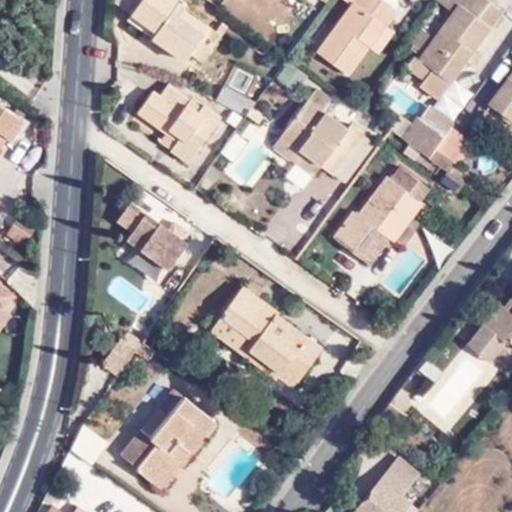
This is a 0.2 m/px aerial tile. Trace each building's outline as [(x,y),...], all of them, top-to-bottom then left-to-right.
[(140,0),(138,4),(152,15),(164,24),(159,33),(187,55),(198,44),(208,53),(210,50),(225,31),(226,30),(187,0),(140,0)] [(349,64),(371,35),(388,13),(397,1),(394,0),(351,0),(320,41),(349,64)] [(440,93),(467,55),(475,45),(503,7),(493,0),(440,0),(455,9),(424,55),(432,61),(424,74),(421,79),(440,93)] [(388,13),(371,35),(378,40),(396,20),(388,13)] [(164,24),(152,15),(146,24),(159,33),(164,24)] [(419,46),(430,31),(420,23),(409,38),(419,46)] [(238,44),(225,31),(210,50),(224,62),(238,44)] [(475,45),(467,55),(476,61),(483,52),(475,45)] [(407,62),(424,74),(432,61),(424,55),(416,50),(407,62)] [(277,82),(298,94),(307,76),(286,65),(277,82)] [(511,68),(492,96),(511,111),(511,68)] [(327,164),(325,166),(348,183),(378,145),(368,135),(370,132),(358,122),(353,129),(328,109),(336,99),(321,88),(286,137),(304,152),(306,148),(327,164)] [(134,129),(161,149),(170,137),(182,146),(173,158),(191,170),(223,126),(206,113),(204,115),(198,123),(186,115),(192,107),(170,92),(161,104),(155,100),(134,129)] [(439,139),(449,125),(421,105),(402,129),(431,149),(439,139)] [(204,115),(192,107),(186,115),(198,123),(204,115)] [(0,133),(10,140),(20,125),(0,110),(0,133)] [(511,126),(490,114),(485,123),(511,137),(511,126)] [(255,134),(269,136),(272,118),(257,117),(255,134)] [(451,164),(459,169),(467,160),(459,152),(472,137),(454,120),(449,125),(439,139),(458,156),(451,164)] [(170,137),(161,149),(173,158),(182,146),(170,137)] [(319,174),(325,166),(327,164),(306,148),(304,152),(286,137),(280,145),(319,174)] [(431,149),(451,164),(458,156),(439,139),(431,149)] [(381,237),(390,244),(394,248),(429,201),(427,198),(433,189),(403,168),(395,178),(391,176),(363,217),(356,212),(339,238),(366,257),(381,237)] [(460,194),(468,186),(452,171),(444,182),(460,194)] [(125,239),(167,269),(186,243),(181,239),(166,229),(128,202),(114,222),(129,233),(125,239)] [(22,248),(36,233),(20,218),(6,234),(22,248)] [(172,221),(166,229),(181,239),(187,231),(172,221)] [(375,264),(390,244),(381,237),(366,257),(375,264)] [(285,365),(283,369),(298,380),(326,343),(279,309),(281,306),(261,291),(267,284),(255,275),(248,283),(246,281),(222,309),(257,335),(253,341),(285,365)] [(486,326),(505,345),(509,342),(511,344),(511,296),(503,306),(504,307),(486,326)] [(483,323),(484,324),(486,326),(504,307),(503,306),(501,304),(483,323)] [(279,374),(283,369),(285,365),(253,341),(257,335),(222,309),(212,323),(279,374)] [(506,346),(505,345),(486,326),(484,324),(467,344),(490,364),(506,346)] [(115,376),(137,346),(119,333),(102,357),(104,359),(100,364),(115,376)] [(149,342),(178,362),(184,354),(157,334),(149,342)] [(443,374),(427,360),(419,370),(434,383),(443,374)] [(173,458),(180,464),(215,424),(174,389),(158,408),(168,416),(149,436),(141,430),(122,451),(139,467),(137,469),(152,481),(173,458)] [(90,427),(78,453),(99,468),(114,445),(90,427)] [(159,487),(180,464),(173,458),(152,481),(159,487)] [(421,511),(434,496),(425,487),(408,503),(401,496),(418,477),(398,459),(355,511),(421,511)]
